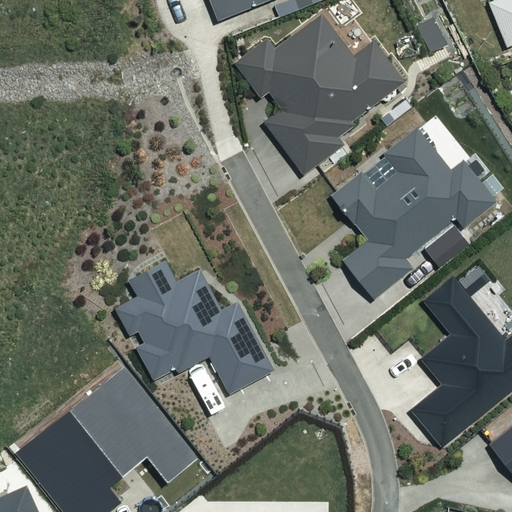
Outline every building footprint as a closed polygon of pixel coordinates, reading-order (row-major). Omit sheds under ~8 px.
[(212,0),(218,15),(256,0),(212,0)] [(511,0),(481,0),(486,10),(491,8),(511,54),(511,0)] [(267,33),(232,59),(259,95),(268,89),(281,107),(265,118),(304,170),(344,141),(338,134),(355,121),(352,116),(403,78),(373,39),(353,54),(320,11),(275,44),(267,33)] [(346,258),(374,294),(412,264),(404,254),(457,212),(465,223),(496,199),(462,157),(452,166),(416,121),(381,148),(395,165),(374,182),(362,168),(332,192),(369,239),(346,258)] [(209,354),(229,391),(276,367),(238,296),(223,304),(201,263),(176,276),(166,258),(130,276),(138,291),(115,304),(129,330),(139,325),(146,338),(135,344),(152,377),(175,365),(178,371),(209,354)] [(411,407),(442,444),(511,386),(511,331),(506,336),(451,271),(421,296),(450,331),(421,354),(443,380),(411,407)] [(511,421),(489,439),(511,467),(511,421)] [(0,511),(40,511),(26,481),(0,493),(0,511)]
